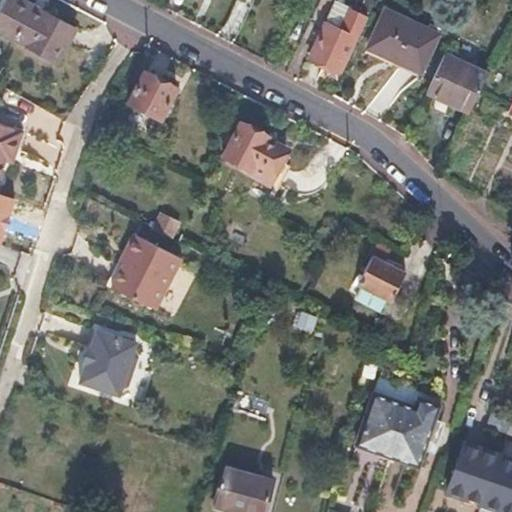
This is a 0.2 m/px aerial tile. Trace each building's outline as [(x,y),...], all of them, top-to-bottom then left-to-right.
[(24,0),(6,0),(0,11),(0,36),(54,65),(75,26),(57,17),(24,0)] [(366,18),(332,3),(307,59),(314,62),(325,67),(325,72),(334,76),(352,37),(356,39),(366,18)] [(435,36),(384,10),(365,48),(391,61),(417,74),(435,36)] [(487,74),(444,54),(426,92),(436,97),(445,101),(449,94),(473,105),(487,74)] [(141,80),(129,75),(115,98),(127,104),(126,105),(158,122),(175,89),(160,81),(144,73),(141,80)] [(253,131),(239,123),(221,157),(248,172),(246,176),(268,188),(285,155),(264,144),(267,138),(253,131)] [(11,163),(15,150),(17,142),(21,131),(0,124),(0,169),(3,160),(11,163)] [(174,225),(155,215),(148,230),(165,238),(167,239),(174,225)] [(176,258),(161,250),(129,234),(121,249),(115,262),(120,265),(109,288),(151,309),(176,258)] [(388,267),(369,259),(356,287),(394,305),(407,276),(388,267)] [(77,380),(118,393),(119,394),(121,386),(127,383),(136,356),(133,350),(136,342),(95,328),(89,346),(87,345),(81,361),(83,362),(77,380)] [(237,423),(264,428),(269,394),(242,390),(237,423)] [(356,445),(393,458),(418,467),(439,407),(429,403),(418,399),(415,409),(375,395),(356,445)] [(511,461),(494,456),(461,444),(444,488),(506,511),(510,511),(511,508),(511,461)] [(263,511),(273,481),(226,465),(214,505),(234,511),(263,511)]
